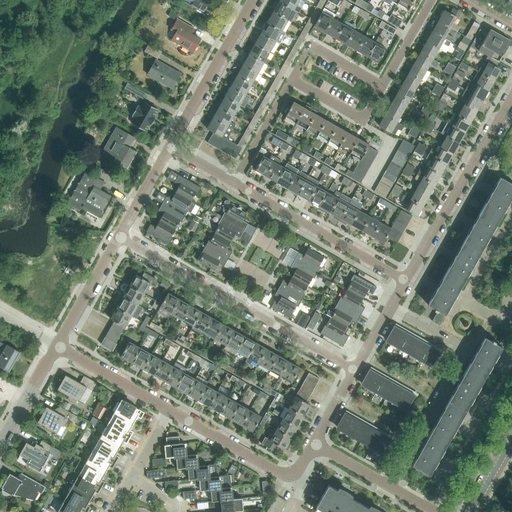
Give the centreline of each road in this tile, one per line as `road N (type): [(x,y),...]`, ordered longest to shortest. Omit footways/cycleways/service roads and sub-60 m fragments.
road 1 (residential): [(389,485),(464,349),(390,305)]
road 2 (residential): [(406,279),(511,93)]
road 3 (residential): [(406,279),(232,181)]
road 4 (residential): [(169,146),(253,0)]
road 5 (residential): [(291,473),(165,410)]
road 6 (residential): [(511,213),(462,301),(493,319)]
road 7 (residential): [(352,373),(235,304)]
road 8 (residential): [(235,304),(119,234)]
road 9 (residential): [(165,410),(56,344)]
road 10 (residential): [(56,344),(119,234)]
road 11 (residential): [(232,181),(292,77)]
